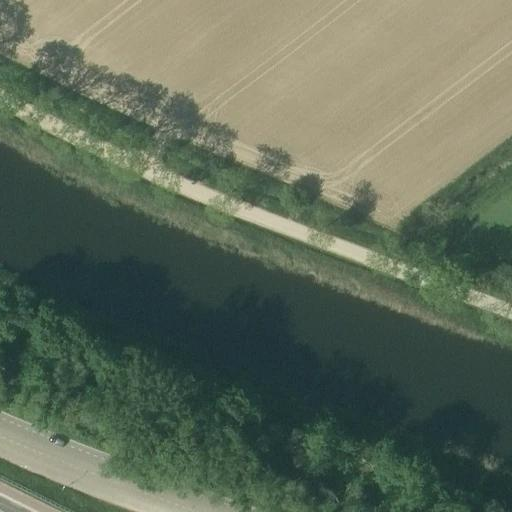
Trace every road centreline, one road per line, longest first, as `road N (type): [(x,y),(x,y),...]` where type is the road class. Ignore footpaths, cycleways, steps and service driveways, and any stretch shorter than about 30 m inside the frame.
road 1 (unclassified): [(0,97),(176,184),(511,310)]
road 2 (tertiary): [(0,427),(221,511)]
